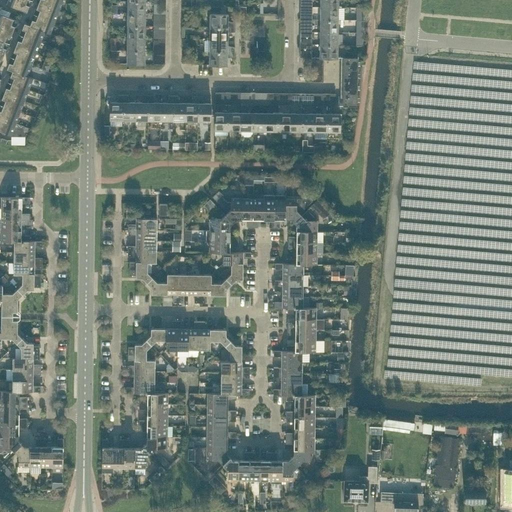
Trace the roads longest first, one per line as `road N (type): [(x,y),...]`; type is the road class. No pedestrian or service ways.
road 1 (residential): [(176,82),(289,84),(290,0)]
road 2 (residential): [(118,309),(262,312)]
road 3 (tertiary): [(86,309),(86,177)]
